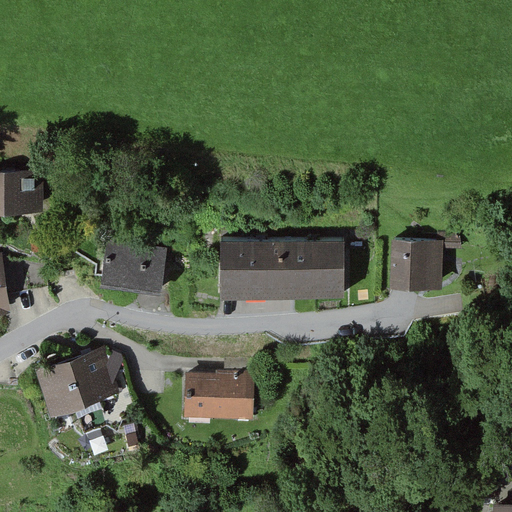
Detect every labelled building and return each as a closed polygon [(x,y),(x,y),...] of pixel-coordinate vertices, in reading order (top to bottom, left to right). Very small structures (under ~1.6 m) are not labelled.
[(0,202),(45,202),(44,165),(0,165),(0,202)] [(99,279),(160,288),(167,240),(125,234),(126,227),(96,222),(94,235),(105,236),(99,279)] [(391,276),(441,278),(442,243),(461,243),(461,230),(438,229),(437,233),(393,232),(391,276)] [(220,286),(344,287),(345,231),(220,231),(220,286)] [(0,307),(11,306),(4,250),(0,250),(0,307)] [(105,342),(36,364),(51,410),(119,388),(105,342)] [(186,412),(253,414),(254,376),(259,376),(259,358),(225,357),(225,365),(216,365),(216,367),(187,367),(186,412)] [(476,486),(477,493),(486,493),(486,491),(496,490),(496,472),(467,473),(468,486),(476,486)] [(493,511),(511,511),(511,495),(494,495),(493,511)]
